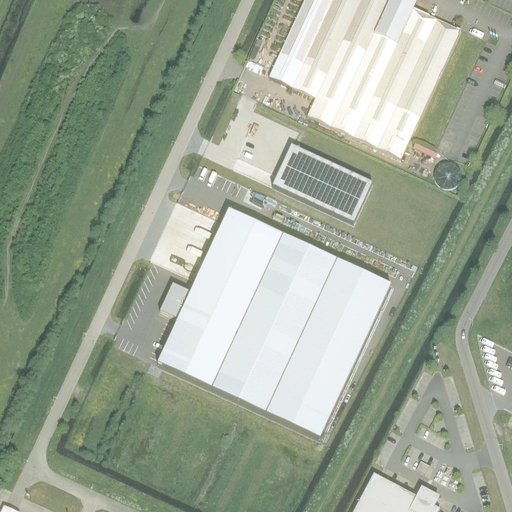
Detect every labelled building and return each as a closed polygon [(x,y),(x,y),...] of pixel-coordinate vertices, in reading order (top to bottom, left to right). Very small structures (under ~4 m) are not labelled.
[(315,101),(307,118),(401,161),(410,142),(438,82),(461,32),(428,17),(413,11),(416,5),(405,0),(404,0),(390,0),(391,0),(390,0),(304,0),(268,79),(315,101)] [(276,97),(271,108),(299,121),(304,109),(276,97)] [(288,147),(269,188),(350,225),(369,184),(288,147)] [(434,176),(434,178),(434,181),(436,185),(438,187),(440,189),(442,190),(446,191),(449,191),(453,190),(456,189),(458,187),(459,185),(460,182),(461,179),(461,176),(461,173),(459,170),(457,167),(455,166),(453,165),(451,164),(449,164),(447,164),(443,165),(440,166),(438,168),(436,170),(435,173),(434,176)] [(178,323),(158,368),(319,442),(390,288),(229,213),(191,295),(172,287),(160,314),(178,323)] [(421,463),(418,471),(426,474),(429,466),(421,463)] [(439,511),(440,511),(434,509),(437,504),(427,499),(419,494),(416,499),(373,477),(354,511),(439,511)]
